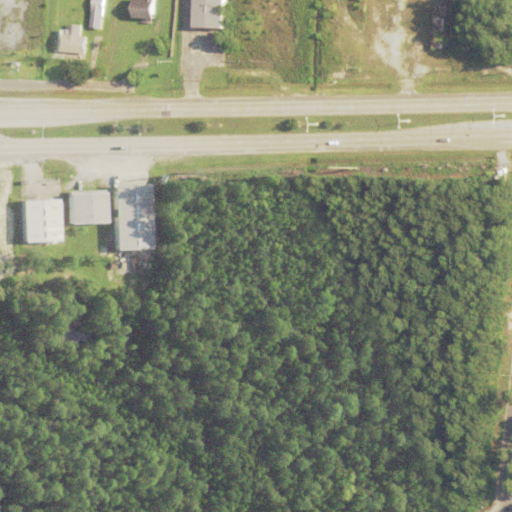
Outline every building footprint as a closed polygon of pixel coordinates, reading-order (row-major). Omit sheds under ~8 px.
[(89,27),(91,0),(102,0),(100,28),(89,27)] [(132,18),(132,0),(153,0),(153,18),(132,18)] [(192,28),(192,0),(222,0),(222,29),(192,28)] [(53,51),(55,29),(62,30),(62,35),(65,35),(66,24),(80,25),(79,36),(85,36),(84,53),(53,51)] [(410,41),(410,32),(440,34),(440,43),(410,41)] [(111,190),(147,189),(150,255),(114,256),(111,190)] [(67,199),(103,197),(104,228),(68,230),(67,199)] [(20,206),(56,204),(58,247),(21,248),(20,206)]
